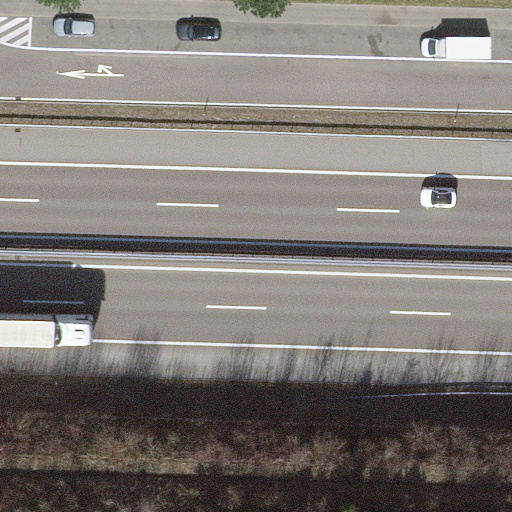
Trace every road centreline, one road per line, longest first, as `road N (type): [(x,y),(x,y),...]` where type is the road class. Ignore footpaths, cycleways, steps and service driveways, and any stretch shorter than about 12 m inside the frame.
road 1 (motorway): [(511,216),(0,200)]
road 2 (motorway): [(0,302),(511,317)]
